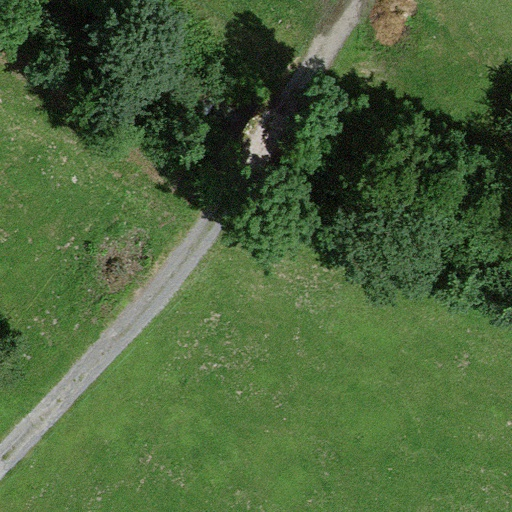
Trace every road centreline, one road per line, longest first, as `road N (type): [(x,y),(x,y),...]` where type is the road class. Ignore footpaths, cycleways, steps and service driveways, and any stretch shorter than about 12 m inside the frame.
road 1 (track): [(0,464),(230,195)]
road 2 (track): [(230,195),(300,105),(362,0)]
